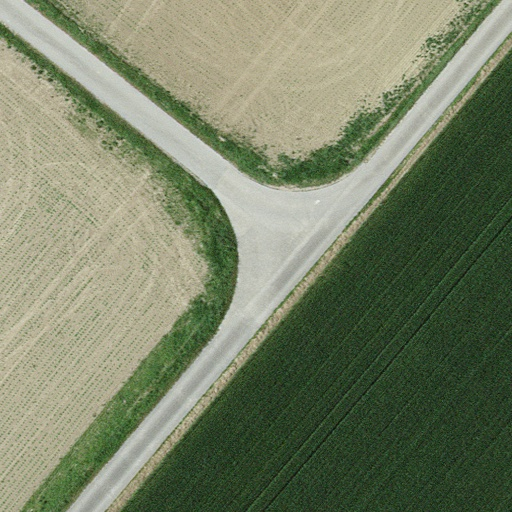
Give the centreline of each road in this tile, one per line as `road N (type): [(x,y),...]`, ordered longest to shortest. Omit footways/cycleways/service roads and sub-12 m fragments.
road 1 (unclassified): [(511,4),(83,511)]
road 2 (track): [(305,247),(0,0)]
